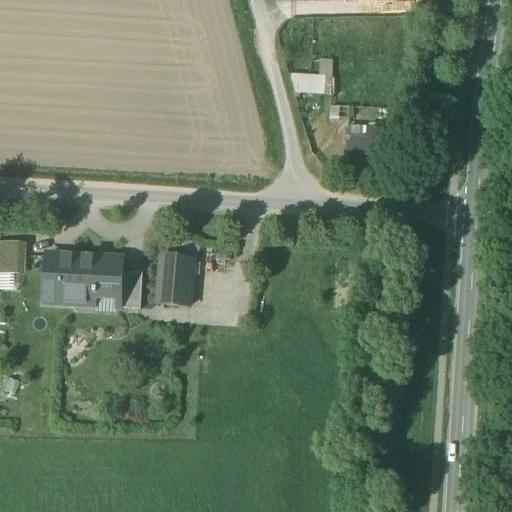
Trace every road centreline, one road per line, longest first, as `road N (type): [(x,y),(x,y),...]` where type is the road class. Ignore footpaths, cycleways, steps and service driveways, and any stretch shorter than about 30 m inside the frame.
road 1 (unclassified): [(475,218),(0,190)]
road 2 (tertiary): [(475,218),(457,511)]
road 3 (tertiary): [(500,0),(475,218)]
